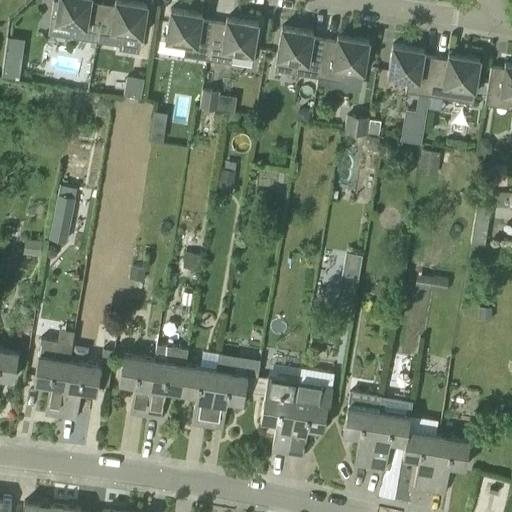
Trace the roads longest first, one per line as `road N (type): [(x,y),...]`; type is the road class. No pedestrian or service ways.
road 1 (residential): [(494,32),(302,0)]
road 2 (residential): [(188,487),(0,461)]
road 3 (residential): [(322,511),(188,487)]
